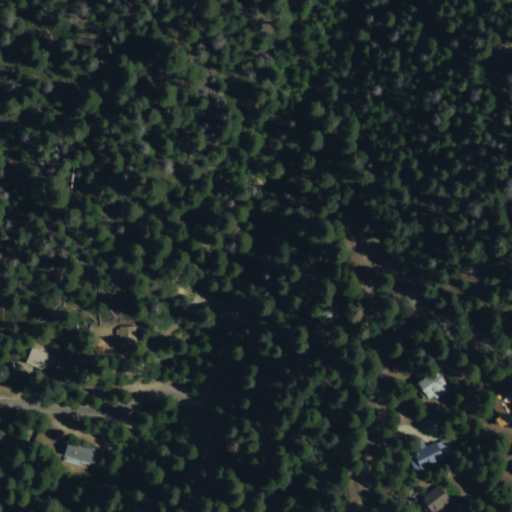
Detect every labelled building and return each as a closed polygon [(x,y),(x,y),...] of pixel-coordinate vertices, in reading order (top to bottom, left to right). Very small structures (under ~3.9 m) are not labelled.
[(28,366),(53,375),(59,359),(34,350),(28,366)] [(444,395),(442,375),(422,377),(424,397),(444,395)] [(511,399),(497,399),(497,427),(511,427),(511,399)] [(418,472),(454,457),(447,439),(411,454),(418,472)] [(66,458),(93,464),(97,449),(70,442),(66,458)] [(423,498),(433,511),(440,511),(454,502),(442,485),(423,498)]
